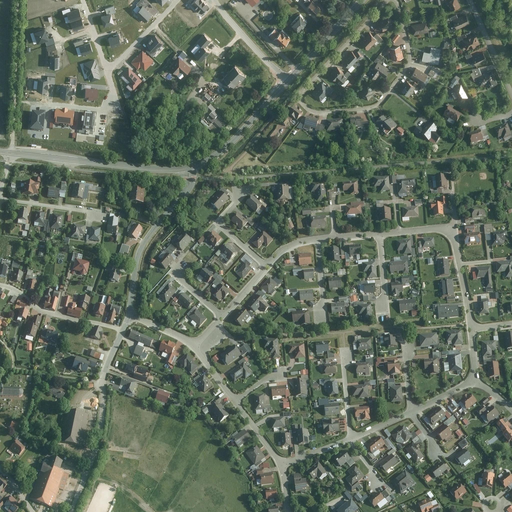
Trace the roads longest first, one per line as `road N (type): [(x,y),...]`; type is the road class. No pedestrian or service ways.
road 1 (residential): [(305,106),(368,108),(385,97),(408,61),(393,0)]
road 2 (residential): [(123,333),(103,382),(99,442),(72,511)]
road 3 (secondary): [(191,168),(11,153)]
road 4 (tertiary): [(191,168),(185,195),(139,251),(128,315)]
road 5 (track): [(17,0),(11,153)]
road 6 (residential): [(388,0),(304,91),(305,106)]
road 7 (residential): [(123,333),(42,310),(0,284)]
road 8 (secondary): [(287,82),(235,138),(191,168)]
road 9 (residential): [(24,101),(112,106),(108,73)]
